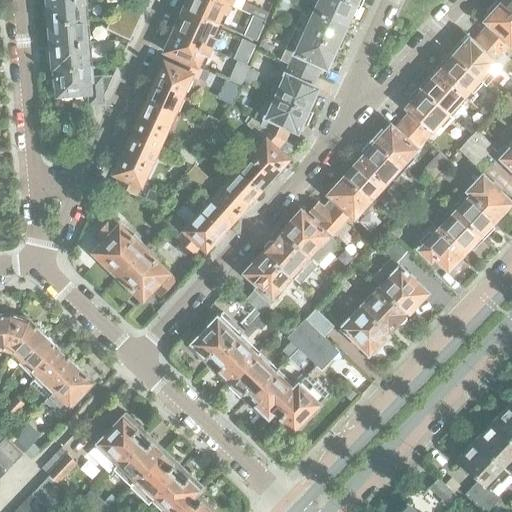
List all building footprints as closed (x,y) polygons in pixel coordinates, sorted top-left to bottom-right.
[(46,0),(48,23),(89,20),(87,0),(46,0)] [(230,6),(216,0),(187,0),(182,14),(197,21),(198,20),(201,21),(203,17),(207,19),(222,25),(230,6)] [(290,1),(288,0),(280,0),(273,16),(282,20),(290,1)] [(354,20),(360,6),(347,0),(317,0),(313,10),(346,26),(350,18),(354,20)] [(511,0),(498,0),(497,1),(511,15),(511,0)] [(511,15),(497,1),(487,12),(490,15),(486,21),(489,25),(481,34),(504,55),(504,54),(511,45),(511,15)] [(141,15),(138,14),(119,5),(113,17),(135,27),(141,15)] [(266,22),(269,13),(254,6),(251,14),(255,16),(254,17),(266,22)] [(342,33),(346,26),(313,10),(303,32),(340,49),(346,35),(342,33)] [(222,25),(207,19),(203,17),(201,21),(198,20),(197,21),(182,14),(174,32),(207,47),(212,49),(222,25)] [(135,27),(113,17),(108,29),(130,39),(135,27)] [(50,46),(91,43),(89,20),(48,23),(50,46)] [(212,49),(207,47),(174,32),(165,52),(182,59),(201,68),(203,69),(203,68),(212,49)] [(334,62),(340,49),(303,32),(294,51),(286,48),(280,60),(288,64),(289,63),(318,76),(322,66),(327,68),(330,60),(334,62)] [(504,54),(504,55),(481,34),(474,42),(470,39),(464,44),(460,42),(450,53),(487,86),(497,74),(511,60),(504,54)] [(52,70),(93,66),(91,43),(50,46),(52,70)] [(486,86),(487,86),(450,53),(440,64),(444,67),(438,73),(465,97),(471,91),(474,94),(483,83),(486,86)] [(203,69),(201,68),(182,59),(178,68),(164,63),(160,70),(157,68),(151,82),(154,84),(153,87),(154,87),(148,100),(174,112),(183,92),(185,93),(190,80),(189,79),(190,75),(197,78),(198,76),(211,82),(215,74),(203,68),(203,69)] [(313,86),(318,76),(289,63),(288,64),(274,95),(312,112),(318,98),(314,96),(317,88),(313,86)] [(114,75),(93,76),(93,66),(52,70),(55,70),(55,79),(52,83),(53,91),(61,99),(70,98),(71,96),(75,96),(78,98),(88,97),(89,105),(100,104),(114,75)] [(460,103),(465,97),(438,73),(433,79),(429,76),(419,87),(453,118),(463,106),(460,103)] [(443,129),(453,118),(419,87),(409,98),(412,101),(407,107),(411,111),(403,120),(427,141),(440,126),(443,129)] [(305,126),(312,112),(274,95),(261,124),(285,140),(290,129),(298,132),(301,125),(305,126)] [(165,132),(174,112),(148,100),(142,113),(141,112),(141,114),(137,113),(131,127),(134,129),(133,132),(134,132),(132,136),(158,148),(159,145),(161,146),(167,133),(165,132)] [(219,120),(208,115),(204,124),(214,130),(219,120)] [(261,124),(251,118),(247,125),(259,135),(265,141),(262,144),(260,142),(251,152),(253,154),(239,169),(260,188),(269,178),(270,179),(272,177),(275,179),(285,168),(283,165),(288,160),(276,150),(285,140),(261,124)] [(413,156),(427,141),(403,120),(396,128),(391,125),(386,131),(383,128),(372,139),(405,169),(416,158),(413,156)] [(484,156),(485,157),(495,147),(477,131),(468,140),(484,156)] [(149,167),(158,148),(132,136),(126,149),(125,149),(124,150),(121,149),(114,164),(118,165),(114,173),(121,176),(117,185),(137,194),(143,181),(145,181),(150,168),(149,167)] [(396,180),(405,169),(372,139),(362,151),(365,153),(360,159),(400,195),(403,191),(396,184),(397,182),(396,180)] [(476,165),(484,156),(468,140),(460,149),(476,165)] [(511,167),(511,146),(510,149),(504,143),(495,152),(511,167)] [(193,164),(198,156),(182,149),(178,158),(193,164)] [(396,199),(400,195),(360,159),(355,165),(351,162),(341,173),(375,203),(385,192),(382,190),(387,184),(391,188),(387,192),(396,199)] [(212,180),(195,165),(187,174),(204,190),(212,180)] [(250,199),(260,188),(239,169),(224,187),(222,185),(212,196),(214,197),(213,199),(234,218),(237,214),(238,216),(239,214),(242,217),(253,204),(250,202),(251,200),(250,199)] [(333,198),(325,207),(345,225),(354,216),(356,218),(362,212),(365,214),(375,203),(341,173),(332,184),(335,188),(329,194),(333,198)] [(465,189),(494,217),(495,218),(511,201),(481,173),(465,189)] [(150,188),(146,198),(146,199),(161,205),(165,195),(150,188)] [(495,218),(494,217),(465,189),(468,192),(463,198),(462,197),(451,208),(460,217),(483,239),(494,227),(490,223),(495,218)] [(203,190),(190,204),(200,214),(186,229),(172,217),(165,226),(194,253),(202,244),(206,248),(205,249),(206,250),(212,243),(216,246),(225,235),(223,232),(225,229),(224,229),(234,218),(213,199),(212,199),(203,190)] [(418,198),(413,204),(423,213),(428,207),(418,198)] [(345,225),(325,207),(319,201),(309,211),(317,219),(314,223),(301,211),(282,232),(311,258),(312,258),(324,269),(335,257),(329,252),(349,229),(345,225)] [(483,239),(460,217),(451,208),(441,218),(443,220),(437,226),(436,227),(463,253),(469,246),(473,249),(483,239)] [(115,278),(147,244),(135,233),(133,235),(132,234),(131,235),(113,218),(98,234),(106,242),(97,251),(96,250),(95,251),(105,261),(104,262),(106,264),(103,267),(115,278)] [(436,227),(437,226),(434,223),(415,243),(416,246),(418,248),(417,249),(417,250),(412,255),(433,275),(438,269),(443,274),(448,268),(454,269),(458,265),(457,259),(463,253),(436,227)] [(390,232),(397,240),(403,234),(402,229),(396,224),(390,232)] [(293,279),(311,258),(282,232),(273,241),(269,240),(264,246),(265,250),(264,252),(293,279)] [(381,248),(396,262),(406,251),(392,237),(381,248)] [(162,295),(177,279),(159,261),(160,260),(159,259),(160,257),(147,244),(115,278),(128,291),(131,288),(134,291),(135,290),(144,299),(145,298),(144,297),(154,287),(162,295)] [(262,313),(293,279),(264,252),(245,273),(262,288),(258,293),(255,290),(246,299),(256,308),(261,313),(262,313)] [(389,256),(370,276),(377,283),(407,312),(426,292),(389,256)] [(339,284),(346,291),(352,285),(344,278),(339,284)] [(406,313),(407,312),(377,283),(358,303),(388,332),(397,323),(404,325),(409,319),(406,313)] [(369,352),(388,332),(358,303),(338,323),(369,352)] [(250,325),(261,313),(256,308),(240,323),(246,328),(250,325)] [(306,319),(324,337),(335,326),(316,309),(306,319)] [(9,350),(21,317),(12,314),(0,314),(0,348),(4,349),(9,350)] [(23,361),(46,337),(29,320),(21,317),(9,350),(14,352),(23,361)] [(324,337),(306,319),(305,318),(287,337),(292,341),(298,347),(318,366),(336,348),(324,337)] [(239,336),(238,336),(220,319),(218,321),(214,319),(207,326),(208,331),(205,334),(201,332),(194,339),(195,343),(192,347),(206,361),(209,358),(214,362),(239,336)] [(257,354),(243,341),(248,336),(249,337),(256,331),(250,325),(246,328),(238,336),(239,336),(214,362),(220,368),(217,371),(229,383),(257,354)] [(38,375),(61,351),(46,337),(23,361),(38,375)] [(289,356),(298,347),(292,341),(283,350),(289,356)] [(307,358),(298,350),(287,361),(296,369),(307,358)] [(54,391),(77,367),(61,351),(38,375),(38,376),(31,384),(46,399),(54,391)] [(251,397),(275,372),(257,354),(229,383),(242,396),(246,392),(251,397)] [(77,367),(54,391),(70,407),(94,383),(77,367)] [(274,411),(294,390),(275,372),(251,397),(257,403),(254,406),(266,419),(274,411)] [(294,390),(274,411),(279,415),(276,418),(291,433),(295,429),(299,429),(305,423),(304,419),(308,415),(312,416),(318,410),(317,406),(330,392),(310,374),(299,385),(294,390)] [(7,407),(10,411),(14,415),(25,404),(17,397),(7,407)] [(7,407),(1,402),(0,403),(0,414),(4,418),(10,411),(7,407)] [(511,403),(510,402),(492,421),(511,439),(511,403)] [(116,464),(141,439),(135,433),(138,430),(124,417),(121,420),(116,419),(110,426),(111,431),(107,434),(102,433),(96,440),(98,445),(97,446),(116,464)] [(509,474),(511,470),(511,439),(492,421),(474,440),(509,472),(509,473),(509,474)] [(0,448),(15,463),(23,454),(6,438),(0,444),(0,448)] [(134,482),(162,454),(150,442),(147,445),(141,439),(116,464),(134,482)] [(493,491),(509,474),(509,473),(509,472),(474,440),(457,458),(479,479),(465,494),(483,511),(487,511),(500,498),(493,491)] [(0,465),(7,472),(15,463),(0,448),(0,465)] [(64,451),(46,471),(58,482),(77,463),(64,451)] [(153,500),(178,474),(172,469),(175,465),(162,454),(134,482),(153,500)] [(177,511),(194,495),(199,489),(188,478),(184,480),(178,474),(153,500),(165,511),(177,511)] [(40,486),(57,502),(66,493),(49,477),(40,486)] [(438,478),(429,487),(442,499),(441,501),(449,509),(459,498),(438,478)] [(49,511),(57,502),(40,486),(32,494),(49,511)] [(210,511),(194,496),(200,490),(199,489),(194,495),(177,511),(210,511)] [(104,500),(111,507),(117,500),(119,498),(112,492),(104,500)] [(33,511),(48,511),(49,511),(32,494),(24,503),(33,511)] [(95,511),(116,511),(111,507),(104,500),(100,496),(89,506),(95,511)] [(117,500),(111,507),(116,511),(123,511),(127,509),(117,500)] [(16,511),(33,511),(24,503),(16,511)] [(418,511),(409,503),(400,511),(418,511)]
